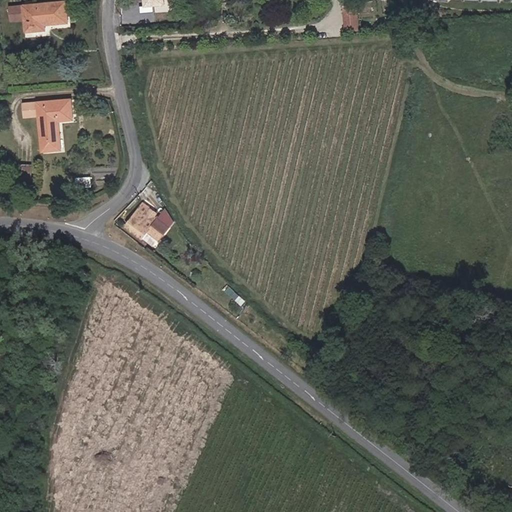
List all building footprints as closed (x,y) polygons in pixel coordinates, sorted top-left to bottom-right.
[(70,0),(31,4),(32,20),(34,30),(52,29),(51,24),(72,22),(70,0)] [(32,20),(31,4),(14,5),(15,21),(32,20)] [(345,5),(345,29),(360,29),(361,5),(345,5)] [(29,102),(30,121),(45,121),(46,150),(64,149),(63,120),(78,119),(76,100),(29,102)] [(33,179),(34,164),(21,163),(20,178),(33,179)] [(82,174),(83,186),(95,186),(95,174),(82,174)] [(159,234),(170,221),(164,218),(166,216),(154,209),(156,206),(147,201),(129,225),(147,238),(152,230),(159,234)] [(175,224),(170,221),(159,234),(164,238),(175,224)]
